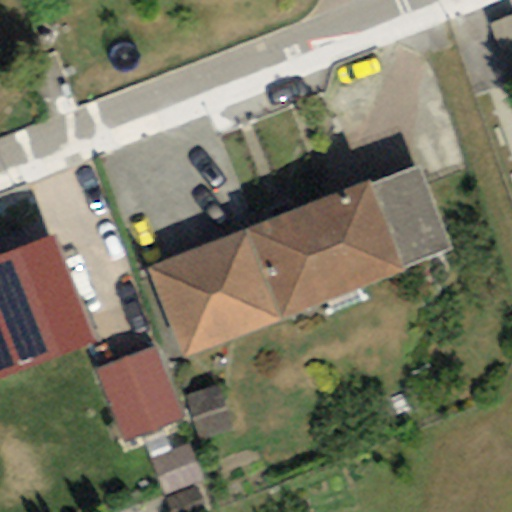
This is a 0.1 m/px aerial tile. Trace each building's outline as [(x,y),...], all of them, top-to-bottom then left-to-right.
[(418,159),(372,177),(404,261),(450,242),(418,159)] [(369,171),(146,260),(181,350),(404,261),(372,177),(369,171)] [(92,324),(54,226),(0,246),(0,372),(30,361),(26,350),(92,324)] [(153,342),(93,363),(121,442),(181,421),(153,342)] [(219,383),(185,394),(200,439),(234,428),(219,383)] [(190,439),(150,456),(166,492),(206,475),(190,439)]
